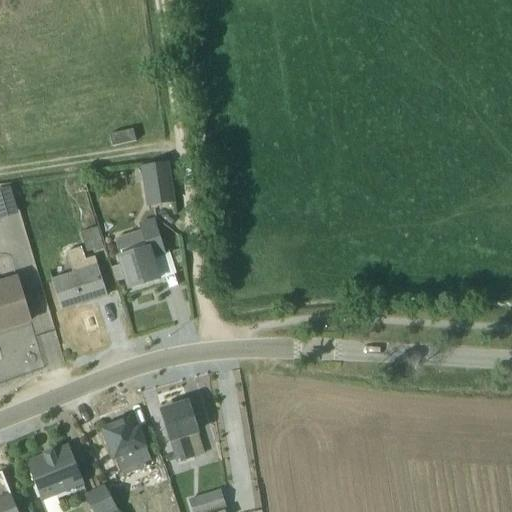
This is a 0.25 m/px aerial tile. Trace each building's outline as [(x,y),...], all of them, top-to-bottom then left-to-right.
[(166,164),(141,168),(147,209),(172,205),(166,164)] [(100,248),(84,195),(69,199),(86,253),(100,248)] [(142,245),(116,253),(128,291),(170,278),(154,223),(137,228),(142,245)] [(51,282),(60,313),(107,299),(95,259),(83,262),(79,250),(65,254),(72,275),(51,282)] [(0,282),(0,332),(32,322),(18,277),(0,282)] [(186,404),(160,412),(176,465),(203,456),(186,404)] [(105,430),(102,432),(117,469),(131,464),(135,473),(145,469),(144,466),(150,464),(137,432),(131,434),(126,422),(116,426),(114,423),(104,428),(105,430)] [(68,449),(25,466),(40,504),(42,504),(45,511),(60,511),(56,501),(75,493),(74,490),(83,486),(68,449)] [(0,511),(15,511),(0,475),(0,511)] [(152,511),(139,484),(112,497),(118,511),(152,511)] [(114,511),(103,488),(84,497),(91,511),(114,511)] [(219,491),(188,501),(191,511),(220,511),(225,511),(219,491)]
